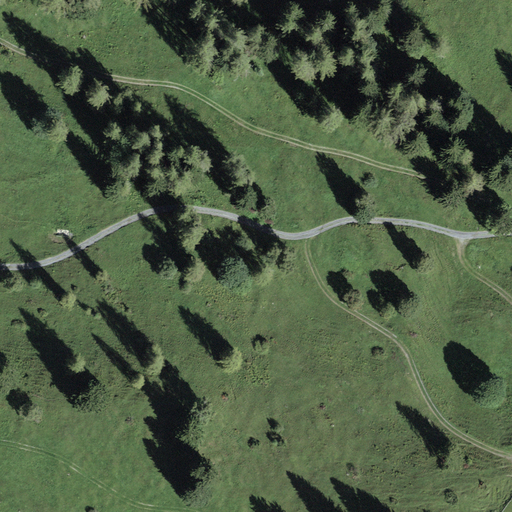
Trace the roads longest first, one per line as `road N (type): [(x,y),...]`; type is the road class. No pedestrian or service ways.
road 1 (track): [(511,212),(422,174),(254,129),(173,85),(76,67),(0,40)]
road 2 (track): [(0,268),(64,255),(166,208),(214,212),(283,235),(352,218),(511,235)]
road 3 (track): [(511,452),(435,415),(403,345),(329,296),(301,236)]
road 4 (track): [(193,511),(133,505),(55,458),(0,449)]
